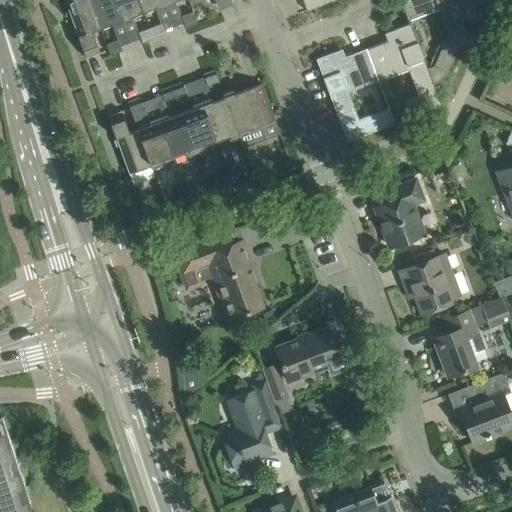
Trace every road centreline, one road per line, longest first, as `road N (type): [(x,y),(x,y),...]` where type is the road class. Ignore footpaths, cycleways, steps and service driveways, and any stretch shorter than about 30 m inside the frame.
road 1 (residential): [(275,43),(377,317),(407,439)]
road 2 (tertiary): [(51,182),(0,12)]
road 3 (residential): [(101,78),(264,11)]
road 4 (tertiary): [(147,475),(147,417),(115,319)]
road 5 (tertiary): [(115,319),(75,210),(51,182)]
road 6 (tertiary): [(90,337),(117,426),(147,475)]
road 7 (tertiary): [(51,182),(52,217),(82,313)]
road 8 (residential): [(285,479),(407,439)]
